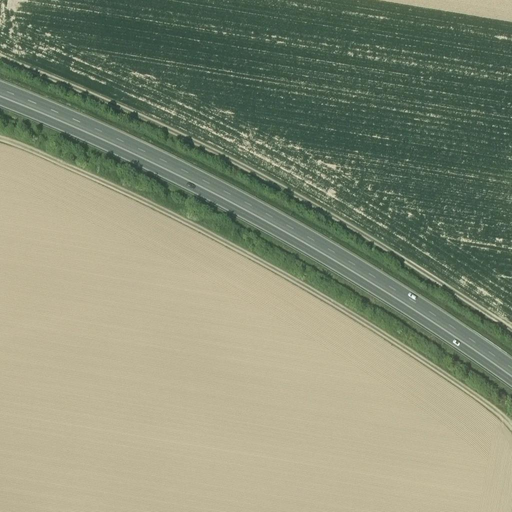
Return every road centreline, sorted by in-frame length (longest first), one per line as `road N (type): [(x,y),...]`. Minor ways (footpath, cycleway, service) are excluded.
road 1 (track): [(0,140),(299,285),(511,427)]
road 2 (trunk): [(0,94),(230,199),(511,372)]
road 3 (track): [(0,59),(242,167),(511,331)]
